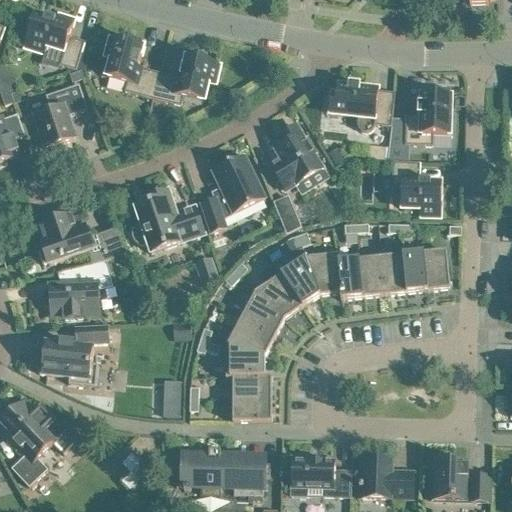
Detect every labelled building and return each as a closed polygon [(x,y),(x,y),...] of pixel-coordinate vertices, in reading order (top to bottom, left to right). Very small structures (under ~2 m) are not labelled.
[(76,73),(85,44),(70,40),(75,23),(58,18),(57,22),(46,19),(45,21),(34,18),(25,49),(45,55),(47,48),(64,54),(60,68),(76,73)] [(125,94),(153,102),(159,75),(139,70),(142,59),(140,58),(143,47),(111,39),(106,59),(112,61),(107,80),(127,85),(125,94)] [(180,80),(159,75),(153,102),(182,108),(184,99),(203,104),(208,85),(214,86),(219,66),(188,58),(185,69),(183,69),(180,80)] [(63,146),(75,142),(68,119),(88,112),(79,87),(46,98),(51,114),(36,119),(47,152),(52,150),(54,154),(65,151),(63,146)] [(358,119),(358,126),(358,129),(359,133),(362,135),(366,136),(369,136),(372,134),(375,131),(376,128),(391,129),(395,95),(361,91),(361,89),(350,88),(349,90),(338,89),(337,98),(331,98),(329,116),(358,119)] [(433,148),(433,138),(453,139),(453,120),(450,120),(451,92),(432,91),(432,96),(423,96),(422,107),(420,107),(420,118),(406,118),(405,147),(433,148)] [(1,95),(6,108),(15,105),(12,97),(1,95)] [(0,172),(9,170),(7,165),(16,162),(15,158),(20,156),(16,142),(26,139),(18,117),(3,122),(0,122),(0,172)] [(270,168),(286,193),(297,187),(323,172),(314,157),(316,156),(307,141),(305,143),(297,129),(279,140),(284,148),(276,153),(281,161),(270,168)] [(245,159),(213,174),(221,191),(212,195),(214,202),(201,206),(212,237),(227,231),(224,222),(234,217),(266,202),(245,159)] [(420,166),(393,165),(392,190),(402,190),(401,211),(420,211),(420,218),(442,219),(443,186),(431,186),(431,184),(420,183),(420,166)] [(142,226),(140,227),(136,229),(134,232),(132,236),(133,241),(135,244),(138,247),(142,248),(147,247),(149,247),(152,256),(180,246),(180,245),(204,236),(195,210),(176,217),(168,194),(147,201),(148,207),(137,211),(142,226)] [(301,230),(288,200),(274,205),(287,237),(301,230)] [(71,218),(49,226),(40,229),(47,248),(43,249),(44,251),(39,253),(44,267),(49,266),(49,268),(94,253),(93,251),(98,250),(93,235),(88,237),(85,228),(84,228),(80,218),(72,221),(71,218)] [(369,227),(357,228),(357,236),(369,236),(369,227)] [(357,236),(357,228),(345,228),(345,237),(357,236)] [(401,237),(401,228),(389,228),(389,236),(401,237)] [(413,228),(401,228),(401,237),(413,237),(413,228)] [(462,238),(462,230),(450,229),(449,238),(462,238)] [(119,244),(104,249),(109,263),(127,256),(119,234),(115,236),(115,237),(116,237),(119,244)] [(307,236),(299,239),(303,250),(311,247),(307,236)] [(303,250),(299,239),(291,242),(295,253),(303,250)] [(447,254),(424,256),(428,294),(451,292),(447,254)] [(428,294),(424,256),(403,258),(407,296),(428,294)] [(338,265),(339,265),(339,258),(307,261),(321,298),(341,296),(342,296),(338,265)] [(407,296),(403,258),(381,260),(385,298),(407,296)] [(385,298),(381,260),(360,263),(364,301),(385,298)] [(212,261),(194,267),(201,287),(219,282),(212,261)] [(321,298),(307,261),(282,279),(303,310),(321,298)] [(364,301),(360,263),(339,265),(338,265),(342,296),(341,296),(342,303),(364,301)] [(83,321),(83,317),(101,317),(100,289),(98,289),(98,283),(111,280),(107,264),(59,276),(62,290),(49,291),(50,298),(44,299),(47,312),(50,311),(51,319),(65,318),(65,322),(83,321)] [(242,267),(234,275),(240,281),(248,273),(242,267)] [(232,290),(240,281),(234,275),(226,284),(232,290)] [(303,310),(282,279),(256,296),(285,322),(303,310)] [(275,341),(285,322),(256,296),(242,323),(275,341)] [(265,360),(275,341),(242,323),(227,350),(265,360)] [(62,347),(51,346),(46,346),(44,364),(41,365),(38,367),(37,370),(38,373),(40,376),(43,377),(70,380),(69,386),(96,389),(99,367),(92,367),(94,351),(92,351),(92,347),(110,346),(109,329),(76,330),(77,349),(75,349),(75,346),(62,345),(62,347)] [(204,331),(201,343),(209,345),(213,334),(204,331)] [(221,348),(209,345),(201,343),(197,354),(205,357),(207,353),(219,356),(221,348)] [(265,381),(265,380),(265,360),(227,350),(227,382),(234,382),(234,381),(265,381)] [(272,380),(265,380),(265,381),(234,381),(234,382),(234,404),(272,404),(272,380)] [(179,422),(181,386),(163,386),(162,422),(179,422)] [(191,391),(191,402),(199,403),(199,391),(191,391)] [(199,415),(199,403),(191,402),(190,414),(199,415)] [(87,448),(88,447),(70,428),(59,439),(49,429),(54,424),(42,411),(37,416),(24,403),(17,409),(14,406),(0,420),(3,423),(1,425),(18,443),(16,445),(22,451),(19,454),(25,459),(12,471),(30,490),(48,472),(38,462),(54,447),(64,457),(81,441),(87,448)] [(272,425),(272,404),(234,404),(234,425),(272,425)] [(178,466),(177,490),(184,491),(184,493),(191,494),(191,491),(203,491),(203,499),(219,499),(220,491),(234,492),(234,498),(264,499),(264,493),(265,493),(265,491),(264,491),(264,479),(270,480),(271,469),(265,468),(265,460),(221,459),(221,454),(210,453),(209,458),(204,458),(204,452),(202,452),(202,453),(187,453),(186,458),(184,458),(183,466),(178,466)] [(133,460),(123,470),(133,479),(125,488),(132,495),(150,476),(133,460)] [(352,501),(352,475),(335,474),(336,463),(327,462),(308,461),(308,463),(293,463),(292,499),(308,499),(309,492),(323,492),(322,500),(352,501)] [(392,474),(393,464),(361,463),(360,501),(414,502),(414,475),(392,474)] [(466,482),(466,466),(432,465),(432,480),(430,480),(430,496),(431,496),(431,503),(465,504),(465,500),(473,500),(473,504),(490,505),(491,479),(474,478),(474,482),(466,482)]
